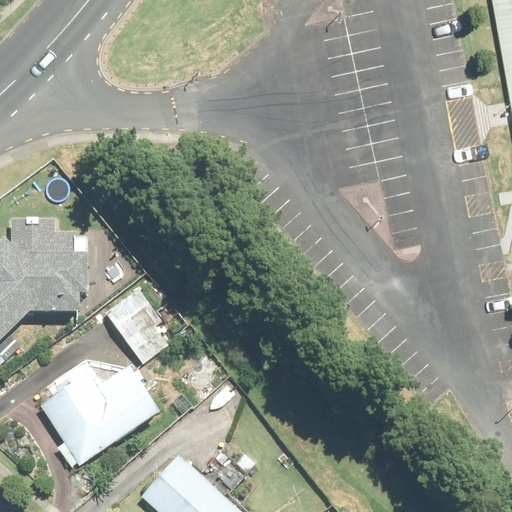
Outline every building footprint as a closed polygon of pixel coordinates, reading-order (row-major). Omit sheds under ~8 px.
[(511,5),(511,0),(491,0),(511,114),(511,5)] [(45,222),(30,221),(29,230),(11,245),(7,240),(0,246),(0,346),(1,346),(12,358),(30,340),(19,329),(34,315),(83,315),(83,298),(92,298),(92,274),(82,274),(82,266),(57,238),(54,242),(44,231),(45,222)] [(165,324),(140,289),(107,313),(146,368),(171,350),(157,330),(165,324)] [(235,376),(213,350),(178,379),(200,405),(235,376)] [(59,450),(72,469),(79,464),(82,469),(161,415),(132,371),(105,388),(88,363),(52,387),(60,399),(42,411),(66,446),(59,450)] [(242,511),(183,456),(145,497),(160,511),(242,511)]
